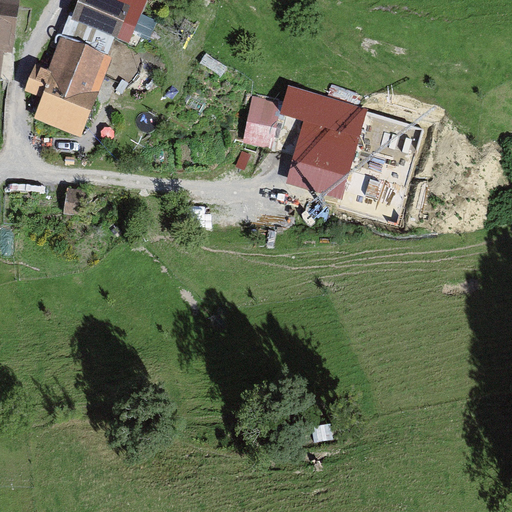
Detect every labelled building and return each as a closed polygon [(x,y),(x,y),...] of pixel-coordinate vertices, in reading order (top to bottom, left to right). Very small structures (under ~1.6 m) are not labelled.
[(0,0),(0,79),(4,52),(12,53),(19,0),(0,0)] [(78,0),(71,19),(129,43),(133,34),(149,41),(157,22),(141,15),(147,0),(78,0)] [(112,58),(61,38),(48,70),(35,65),(25,90),(41,97),(33,119),(81,138),(112,58)] [(282,104),(252,97),(243,143),(268,149),(271,138),(274,139),(282,104)] [(306,114),(286,183),(342,199),(362,130),(306,114)]
